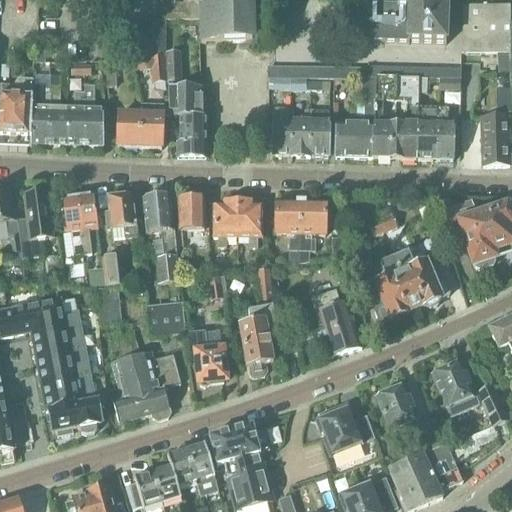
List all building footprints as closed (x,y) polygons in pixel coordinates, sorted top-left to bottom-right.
[(366,0),(366,9),(360,9),(360,14),(354,14),(353,38),(359,38),(358,43),(447,47),(449,0),(366,0)] [(461,57),(510,57),(509,8),(461,8),(461,57)] [(137,23),(137,33),(136,54),(152,54),(153,23),(137,23)] [(169,85),(180,84),(181,84),(180,55),(163,55),(164,59),(167,85),(169,85)] [(153,86),(167,85),(164,59),(132,61),(134,73),(151,72),(153,86)] [(495,62),(495,76),(498,76),(510,76),(509,63),(495,62)] [(84,79),(84,69),(70,69),(71,79),(84,79)] [(268,70),(268,82),(288,82),(289,70),(268,70)] [(498,76),(495,76),(496,111),(496,115),(496,119),(507,119),(507,111),(511,111),(510,76),(498,76)] [(116,90),(114,77),(105,78),(107,91),(116,90)] [(50,79),(50,89),(60,90),(60,79),(50,79)] [(373,161),(374,80),(362,82),(361,104),(364,104),(363,127),(354,127),(354,161),(373,161)] [(376,80),(374,80),(373,161),(373,162),(395,162),(395,128),(383,128),(384,104),(395,105),(395,81),(376,80)] [(33,148),(34,111),(34,101),(32,101),(32,82),(18,81),(12,88),(0,88),(0,149),(33,150),(33,148)] [(416,163),(417,111),(417,97),(417,81),(395,81),(395,105),(407,105),(406,126),(400,126),(400,128),(395,128),(395,162),(416,163)] [(429,81),(417,81),(417,97),(429,97),(429,81)] [(268,93),(290,93),(290,82),(288,82),(268,82),(268,93)] [(306,94),(306,85),(306,82),(290,82),(290,93),(290,94),(306,94)] [(460,82),(439,82),(438,94),(459,95),(460,82)] [(179,119),(203,118),(203,89),(180,89),(180,84),(169,85),(169,119),(179,119)] [(306,85),(306,94),(321,94),(321,85),(306,85)] [(34,111),(33,148),(49,148),(50,89),(40,89),(39,111),(34,111)] [(66,149),(67,112),(60,112),(60,90),(50,89),(49,148),(66,149)] [(84,89),(84,96),(84,149),(103,150),(104,112),(94,112),(94,89),(84,89)] [(84,149),(84,96),(74,96),(74,112),(67,112),(66,149),(84,149)] [(144,107),(143,117),(142,151),(163,152),(165,119),(165,107),(144,107)] [(417,111),(416,163),(436,163),(437,111),(417,111)] [(447,111),(437,111),(436,163),(453,163),(454,127),(447,127),(447,111)] [(291,159),(292,122),(292,113),(274,113),(273,159),(291,159)] [(310,160),(311,113),(306,113),(306,123),(292,122),(291,159),(310,160)] [(329,114),(311,113),(310,160),(328,160),(329,114)] [(142,151),(143,117),(121,116),(119,150),(142,151)] [(179,145),(176,145),(176,162),(206,162),(206,147),(207,147),(207,118),(203,118),(179,119),(179,145)] [(479,119),(479,169),(507,169),(507,119),(496,119),(479,119)] [(354,161),(354,127),(336,127),(335,160),(354,161)] [(8,228),(9,241),(19,239),(17,223),(14,223),(9,192),(0,192),(0,225),(3,225),(4,229),(8,228)] [(22,256),(22,262),(43,259),(41,243),(53,241),(47,193),(23,196),(27,222),(17,223),(19,239),(22,256)] [(80,234),(83,258),(91,257),(88,232),(97,231),(92,196),(75,198),(77,216),(80,215),(82,234),(80,234)] [(74,260),(83,258),(80,234),(82,234),(80,215),(77,216),(75,198),(61,200),(66,235),(70,234),(74,260)] [(125,242),(137,240),(132,198),(107,201),(108,215),(104,216),(106,232),(123,230),(125,242)] [(161,234),(164,261),(177,260),(176,251),(174,232),(170,199),(141,202),(145,236),(161,234)] [(174,232),(176,251),(183,250),(182,234),(204,234),(204,203),(178,203),(179,232),(174,232)] [(237,240),(237,205),(235,205),(233,203),(227,203),(224,205),(221,205),(221,208),(213,208),(212,240),(217,240),(217,250),(225,251),(225,240),(237,240)] [(240,205),(237,205),(237,240),(248,240),(248,251),(257,251),(257,241),(261,241),(262,209),(253,209),(253,205),(250,205),(248,203),(242,203),(240,205)] [(289,242),(288,255),(299,255),(300,203),(275,203),(274,237),(294,237),(294,242),(289,242)] [(300,203),(299,255),(309,255),(311,255),(315,255),(315,242),(311,242),(311,237),(325,238),(325,204),(300,203)] [(511,229),(511,214),(506,212),(475,222),(470,206),(444,214),(449,228),(459,225),(474,269),(475,269),(476,272),(480,274),(493,270),(495,266),(494,263),(495,262),(493,255),(511,248),(511,240),(509,231),(511,229)] [(381,222),(386,233),(396,229),(392,217),(381,222)] [(374,238),(386,233),(381,222),(369,227),(374,238)] [(19,239),(9,241),(12,256),(12,257),(22,256),(19,239)] [(342,239),(330,241),(333,260),(345,258),(342,239)] [(183,250),(176,251),(177,260),(179,273),(185,273),(183,250)] [(398,251),(391,254),(416,313),(424,310),(430,312),(438,309),(440,303),(441,303),(441,302),(448,299),(450,296),(445,284),(442,283),(434,286),(426,267),(420,252),(408,257),(408,256),(401,259),(398,251)] [(407,317),(416,313),(391,254),(383,257),(386,265),(380,268),(384,276),(372,281),(375,288),(382,307),(375,310),(374,313),(378,325),(381,326),(389,323),(389,324),(391,323),(396,325),(404,322),(407,317)] [(288,255),(288,267),(299,266),(299,255),(288,255)] [(299,255),(299,266),(309,265),(309,255),(299,255)] [(22,256),(12,257),(13,267),(23,266),(22,262),(22,256)] [(101,261),(105,295),(118,293),(121,293),(121,288),(118,259),(101,261)] [(164,261),(155,262),(158,287),(173,285),(179,285),(180,284),(179,273),(177,260),(164,261)] [(265,262),(253,262),(253,275),(265,273),(265,262)] [(223,270),(211,270),(211,279),(223,279),(223,270)] [(370,290),(364,270),(352,273),(358,293),(370,290)] [(272,310),(269,273),(257,274),(259,298),(261,298),(262,312),(248,315),(250,329),(238,331),(246,371),(247,370),(249,379),(252,381),(264,379),(266,375),(265,367),(272,366),(266,331),(274,330),(272,310)] [(223,280),(220,281),(207,283),(210,303),(226,300),(223,280)] [(0,409),(5,408),(6,408),(15,454),(96,439),(96,435),(97,433),(96,429),(99,429),(99,427),(101,427),(97,405),(96,405),(78,314),(63,316),(60,302),(42,306),(39,291),(0,298),(0,409)] [(121,327),(118,293),(105,295),(95,295),(99,329),(121,327)] [(329,361),(361,351),(347,306),(340,309),(335,293),(311,301),(329,361)] [(134,296),(123,295),(122,304),(133,305),(134,296)] [(149,340),(185,337),(182,305),(146,309),(149,340)] [(511,355),(511,320),(488,333),(498,353),(508,348),(511,355)] [(209,385),(226,383),(223,351),(220,351),(220,348),(205,349),(204,335),(189,337),(192,363),(196,362),(199,388),(204,391),(210,387),(209,385)] [(150,356),(116,365),(126,402),(121,403),(127,425),(151,418),(152,422),(171,417),(164,392),(181,388),(173,359),(153,365),(150,356)] [(459,366),(446,372),(443,371),(437,373),(435,377),(432,378),(450,420),(477,408),(459,366)] [(404,390),(376,400),(388,433),(407,426),(414,445),(428,440),(433,453),(444,448),(435,423),(420,429),(418,423),(416,423),(404,390)] [(492,430),(507,424),(492,390),(477,397),(492,430)] [(0,409),(0,464),(0,467),(14,465),(12,455),(14,454),(5,408),(0,409)] [(332,458),(375,441),(366,418),(352,424),(347,412),(336,417),(333,411),(319,417),(321,422),(318,424),(332,458)] [(227,479),(264,470),(260,456),(269,454),(265,437),(255,439),(253,428),(209,440),(216,469),(224,467),(227,479)] [(461,451),(449,456),(454,466),(468,460),(467,458),(479,453),(478,450),(497,442),(492,430),(468,441),(469,444),(459,448),(461,451)] [(204,447),(187,452),(196,485),(201,500),(219,494),(204,447)] [(433,453),(395,470),(388,473),(397,493),(395,494),(402,511),(417,511),(442,501),(439,496),(463,486),(454,466),(449,456),(446,448),(444,448),(433,453)] [(167,458),(170,469),(178,490),(196,485),(187,452),(167,458)] [(181,501),(178,490),(170,469),(153,474),(164,506),(181,501)] [(227,479),(235,511),(242,511),(273,504),(264,470),(227,479)] [(163,511),(161,507),(164,506),(153,474),(134,480),(135,487),(125,490),(132,511),(137,511),(143,510),(144,511),(163,511)] [(371,487),(380,511),(395,511),(397,511),(386,480),(371,487)] [(380,511),(371,487),(341,499),(346,511),(380,511)] [(114,511),(107,488),(88,494),(88,497),(73,502),(74,504),(66,506),(67,511),(114,511)] [(282,511),(294,511),(290,499),(279,503),(282,511)]
